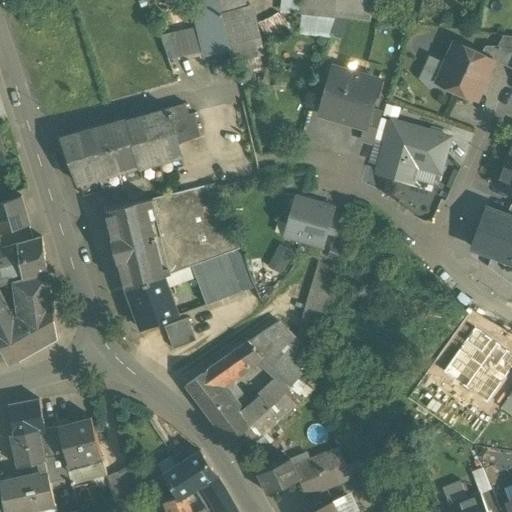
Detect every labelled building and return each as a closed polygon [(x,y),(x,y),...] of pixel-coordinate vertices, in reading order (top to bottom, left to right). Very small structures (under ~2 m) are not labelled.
[(218,0),(192,0),(206,56),(230,50),(218,0)] [(239,0),(218,0),(230,50),(233,61),(264,54),(253,7),(242,10),(239,0)] [(337,0),(301,0),(300,13),(335,17),(337,0)] [(372,0),(337,0),(335,17),(348,19),(371,21),(372,0)] [(335,17),(330,35),(343,38),(348,19),(335,17)] [(511,35),(503,35),(498,47),(485,46),(481,54),(492,59),(511,68),(511,35)] [(481,54),(456,44),(441,78),(444,85),(456,90),(461,87),(477,94),(492,59),(481,54)] [(293,45),(272,48),(273,56),(295,53),(293,45)] [(233,61),(220,65),(223,81),(237,78),(233,61)] [(379,81),(333,68),(320,113),(364,126),(366,126),(371,108),(379,81)] [(188,108),(185,102),(169,107),(178,141),(201,135),(195,112),(189,113),(188,108)] [(169,107),(60,138),(79,185),(138,168),(139,169),(183,156),(178,141),(169,107)] [(371,108),(366,126),(364,126),(361,139),(374,142),(375,139),(381,118),(383,112),(371,108)] [(393,122),(381,118),(375,139),(387,143),(393,122)] [(452,135),(394,119),(393,122),(387,143),(380,170),(411,178),(416,161),(443,168),(452,135)] [(511,161),(508,160),(498,186),(511,190),(511,161)] [(214,182),(153,198),(171,272),(191,265),(239,247),(214,182)] [(21,196),(0,202),(0,231),(29,224),(21,196)] [(335,207),(296,196),(285,234),(323,245),(335,207)] [(153,198),(106,210),(113,238),(111,239),(117,262),(119,262),(126,289),(164,275),(171,272),(153,198)] [(488,209),(481,227),(511,238),(511,217),(507,216),(488,209)] [(511,261),(511,238),(481,227),(473,247),(493,254),(511,261)] [(0,249),(0,285),(15,281),(48,272),(43,237),(0,249)] [(239,247),(191,265),(206,305),(254,287),(239,247)] [(511,261),(493,254),(488,266),(508,281),(511,282),(511,261)] [(320,258),(297,338),(313,353),(339,262),(320,258)] [(48,272),(15,281),(22,305),(9,310),(0,291),(0,345),(9,362),(19,359),(58,337),(48,272)] [(164,275),(126,289),(141,329),(179,315),(164,275)] [(197,341),(188,318),(166,327),(174,349),(197,341)] [(280,323),(249,343),(260,357),(280,377),(292,388),(293,387),(291,385),(297,379),(310,363),(313,353),(297,338),(280,323)] [(443,371),(488,403),(511,369),(511,351),(475,326),(443,371)] [(260,396),(252,403),(241,411),(220,383),(260,357),(249,343),(186,385),(229,443),(234,439),(251,425),(252,425),(271,407),(260,396)] [(280,377),(260,396),(271,407),(292,388),(280,377)] [(252,425),(251,425),(263,437),(293,409),(310,393),(297,379),(291,385),(293,387),(292,388),(271,407),(252,425)] [(39,399),(8,405),(14,435),(39,430),(45,428),(43,422),(44,422),(39,399)] [(92,417),(59,426),(69,464),(67,465),(68,471),(76,469),(75,464),(102,457),(92,417)] [(59,425),(45,428),(39,430),(45,460),(65,455),(62,446),(63,445),(59,426),(59,425)] [(251,425),(234,439),(245,454),(262,438),(263,437),(251,425)] [(359,429),(341,436),(345,446),(363,438),(359,429)] [(39,430),(14,435),(20,466),(37,462),(41,474),(48,472),(45,460),(39,430)] [(180,450),(159,462),(164,470),(185,458),(180,450)] [(200,451),(164,474),(178,497),(180,496),(193,488),(199,484),(200,485),(203,483),(216,475),(200,451)] [(339,451),(304,465),(310,478),(321,474),(345,464),(339,451)] [(289,460),(258,473),(267,494),(299,480),(294,469),(289,460)] [(345,464),(321,474),(327,489),(361,475),(355,461),(346,465),(345,464)] [(304,465),(294,469),(299,480),(300,482),(310,478),(304,465)] [(483,468),(472,473),(480,494),(491,490),(483,468)] [(141,489),(128,469),(118,475),(131,495),(141,489)] [(388,470),(361,481),(369,500),(395,489),(388,470)] [(41,474),(0,482),(0,484),(3,511),(17,511),(55,504),(48,472),(41,474)] [(178,497),(164,474),(154,481),(163,503),(164,503),(178,497)] [(310,478),(300,482),(306,497),(327,489),(321,474),(310,478)] [(216,475),(203,483),(211,497),(225,489),(225,488),(216,475)] [(66,494),(68,509),(78,508),(75,480),(55,482),(57,495),(66,494)] [(203,483),(200,485),(199,484),(193,488),(207,510),(215,505),(211,497),(203,483)] [(237,511),(225,489),(211,497),(215,505),(218,511),(237,511)] [(487,511),(480,494),(450,506),(452,511),(487,511)] [(186,511),(180,496),(178,497),(164,503),(167,511),(186,511)] [(344,496),(332,501),(335,507),(347,501),(344,496)] [(332,501),(309,511),(337,511),(335,507),(332,501)] [(355,511),(351,503),(347,502),(347,501),(335,507),(337,511),(355,511)]
